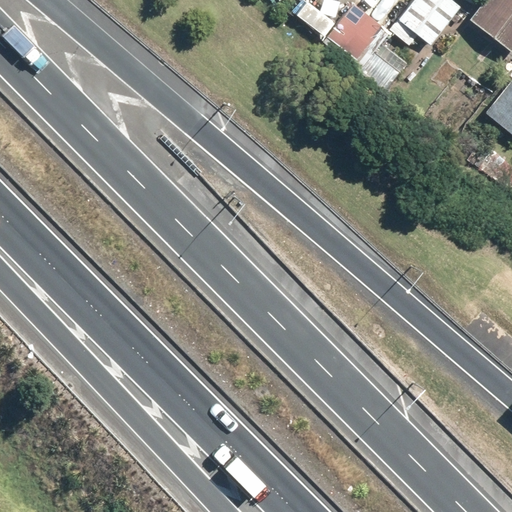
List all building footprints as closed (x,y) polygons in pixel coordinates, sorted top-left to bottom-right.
[(423,48),(457,6),(449,0),(409,0),(391,23),(423,48)] [(511,51),(511,0),(479,0),(462,23),(507,58),(511,51)] [(380,27),(349,3),(322,38),(353,61),(380,27)] [(400,64),(375,44),(355,68),(351,72),(376,93),(400,64)] [(511,78),(510,77),(479,115),(511,141),(511,78)] [(511,169),(476,142),(460,163),(503,196),(511,184),(511,169)]
